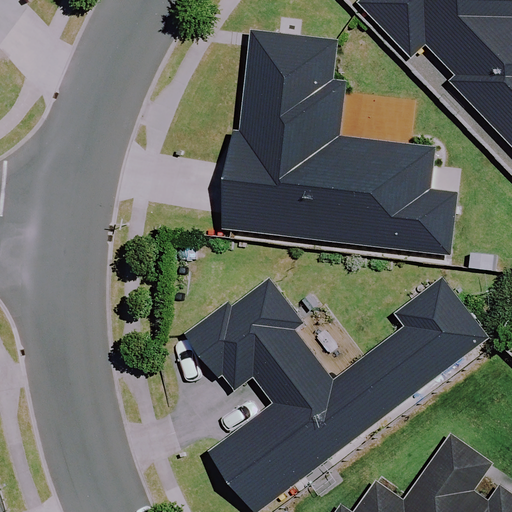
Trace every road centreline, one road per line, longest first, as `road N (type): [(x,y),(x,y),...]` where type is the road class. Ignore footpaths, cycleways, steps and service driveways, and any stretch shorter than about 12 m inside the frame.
road 1 (residential): [(108,511),(71,385),(73,222)]
road 2 (residential): [(73,222),(105,87),(155,0)]
